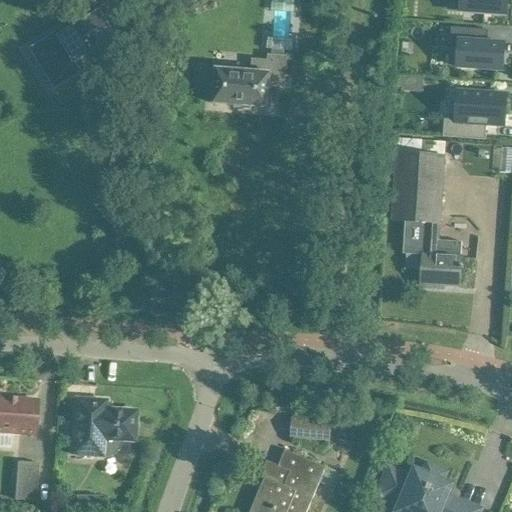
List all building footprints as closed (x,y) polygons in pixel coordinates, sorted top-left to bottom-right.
[(506,15),(507,0),(461,0),(460,12),(506,15)] [(60,41),(40,54),(45,62),(60,86),(85,71),(87,70),(81,60),(117,38),(100,10),(61,34),(57,37),(60,41)] [(502,71),(504,44),(481,43),(482,32),(482,30),(451,28),(450,47),(459,48),(458,68),(502,71)] [(211,74),(210,85),(214,86),(213,104),(267,109),(269,85),(283,86),(285,56),(283,56),(284,51),(271,49),(271,55),(269,55),(268,73),(233,70),(233,66),(222,65),(221,70),(216,69),(215,74),(211,74)] [(422,78),(396,76),(395,88),(421,90),(422,78)] [(504,126),(506,95),(458,91),(456,121),(444,120),(443,138),(484,141),(484,134),(485,125),(504,126)] [(440,224),(444,157),(397,154),(392,221),(406,222),(405,248),(424,249),(423,256),(421,287),(437,288),(437,285),(460,286),(461,270),(463,270),(463,266),(461,265),(462,243),(439,242),(440,224)] [(0,432),(35,435),(37,401),(15,400),(15,403),(8,402),(8,399),(0,398),(0,432)] [(75,399),(71,455),(105,457),(111,456),(115,452),(119,446),(120,441),(134,442),(135,428),(137,427),(137,419),(136,417),(136,412),(131,412),(129,410),(122,409),(120,411),(105,410),(105,402),(75,399)] [(292,420),(290,438),(331,441),(332,422),(292,420)] [(260,491),(250,511),(307,511),(326,468),(285,450),(279,465),(278,467),(290,472),(284,486),(265,478),(260,491)] [(35,502),(38,464),(17,462),(14,500),(35,502)] [(390,470),(379,495),(402,504),(398,511),(479,511),(480,511),(457,501),(455,504),(446,500),(447,497),(451,486),(442,482),(446,474),(429,466),(425,475),(416,471),(412,479),(390,470)]
